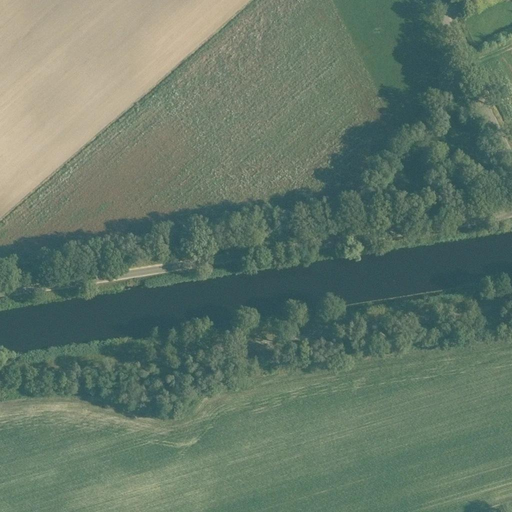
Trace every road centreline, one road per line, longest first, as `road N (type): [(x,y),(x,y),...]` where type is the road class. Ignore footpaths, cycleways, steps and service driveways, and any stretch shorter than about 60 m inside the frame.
road 1 (track): [(0,374),(511,295)]
road 2 (unclassified): [(0,293),(511,214)]
road 3 (unclassified): [(511,163),(435,0)]
